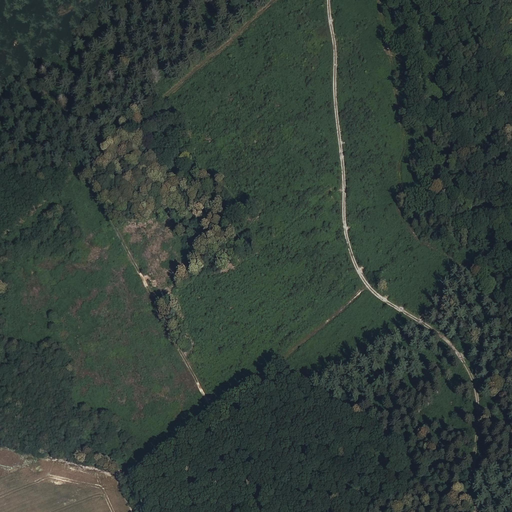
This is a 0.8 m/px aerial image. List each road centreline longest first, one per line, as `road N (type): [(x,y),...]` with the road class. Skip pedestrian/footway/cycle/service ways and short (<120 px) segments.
road 1 (track): [(324,0),(339,207),(351,264),(399,304),(447,328),(475,366),(478,397),(465,468),(473,511)]
road 2 (track): [(82,175),(208,391),(238,467)]
road 3 (track): [(128,474),(174,447),(208,404),(376,283)]
road 4 (track): [(82,175),(272,0)]
road 5 (track): [(0,0),(82,175)]
